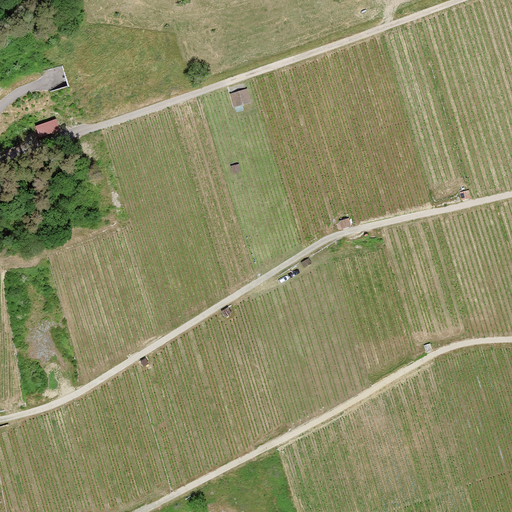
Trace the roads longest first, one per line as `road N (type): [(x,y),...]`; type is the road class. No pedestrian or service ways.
road 1 (track): [(0,420),(88,388),(340,234),(511,193)]
road 2 (track): [(458,0),(0,161)]
road 3 (track): [(142,511),(434,354),(470,340),(511,338)]
